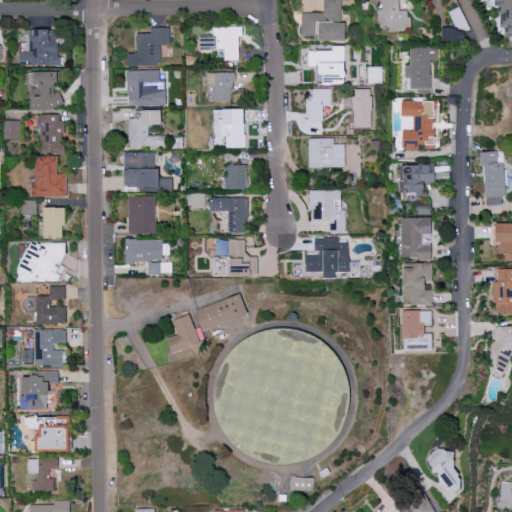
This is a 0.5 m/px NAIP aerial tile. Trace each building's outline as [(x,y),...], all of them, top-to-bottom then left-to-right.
[(343,41),(343,0),(323,0),(323,13),(301,12),(301,35),(313,36),(313,40),(343,41)] [(378,26),(388,25),(389,30),(409,30),(408,10),(399,10),(398,0),(382,0),(383,8),(377,8),(378,26)] [(511,0),(493,0),(494,0),(487,0),(487,12),(500,12),(500,37),(511,37),(511,0)] [(242,26),(209,27),(209,36),(199,36),(200,50),(224,50),(224,60),(239,60),(238,36),(242,36),(242,26)] [(136,33),(136,53),(127,53),(127,65),(160,65),(160,44),(169,43),(169,27),(150,27),(150,33),(136,33)] [(58,29),(28,29),(28,52),(19,52),(20,65),(59,64),(58,29)] [(437,47),(410,47),(410,65),(404,65),(404,90),(418,90),(418,94),(430,94),(431,60),(436,60),(437,47)] [(344,63),(317,62),(317,51),(308,51),(308,66),(317,66),(316,83),(343,84),(344,63)] [(381,66),(367,66),(368,83),(382,83),(381,66)] [(165,105),(165,80),(159,80),(159,70),(127,70),(128,106),(165,105)] [(57,71),(33,71),(34,87),(30,87),(30,108),(61,108),(61,94),(49,94),(49,87),(57,87),(57,71)] [(244,89),(234,89),(233,72),(206,73),(207,86),(213,86),(213,102),(245,100),(244,89)] [(330,89),(307,88),(307,120),(323,121),(323,105),(330,105),(330,89)] [(371,127),(371,88),(353,88),(353,127),(371,127)] [(402,150),(418,151),(418,147),(433,147),(434,101),(402,100),(401,116),(413,116),(413,131),(402,130),(402,150)] [(214,109),(214,147),(245,146),(244,108),(214,109)] [(161,110),(140,110),(141,118),(129,118),(129,146),(165,146),(165,135),(148,135),(148,124),(161,124),(161,110)] [(39,153),(63,152),(62,114),(39,114),(39,153)] [(3,139),(20,139),(21,120),(3,120),(3,139)] [(344,167),(345,144),(334,144),(334,138),(309,138),(308,167),(344,167)] [(480,152),(480,165),(484,165),(485,205),(501,205),(501,196),(505,196),(503,162),(497,162),(497,151),(480,152)] [(124,189),(171,190),(171,179),(157,179),(157,152),(124,152),(124,189)] [(67,196),(66,174),(56,174),(56,156),(34,156),(34,196),(67,196)] [(225,189),(247,188),(246,164),(225,165),(225,189)] [(404,199),(425,198),(425,183),(435,183),(434,164),(403,165),(404,199)] [(310,190),(310,221),(330,221),(330,232),(345,232),(345,209),(341,209),(341,190),(310,190)] [(191,208),(205,208),(205,193),(191,193),(191,208)] [(156,195),(128,196),(129,234),(156,233),(156,195)] [(228,233),(248,232),(247,197),(210,198),(210,211),(228,211),(228,233)] [(36,200),(22,200),(23,217),(37,217),(36,200)] [(64,207),(43,207),(44,238),(64,238),(64,207)] [(431,217),(400,218),(401,259),(431,259),(431,217)] [(511,261),(511,223),(494,223),(494,245),(498,245),(498,254),(505,254),(505,261),(511,261)] [(306,272),(323,272),(324,278),(332,277),(332,272),(349,272),(349,251),(343,251),(343,238),(314,238),(315,252),(306,252),(306,272)] [(65,242),(38,243),(30,240),(18,273),(19,280),(23,281),(60,281),(59,269),(66,252),(65,242)] [(126,263),(148,263),(148,274),(172,274),(172,262),(163,262),(163,255),(169,255),(169,240),(125,240),(126,263)] [(245,257),(245,240),(229,240),(231,275),(258,274),(257,257),(245,257)] [(403,263),(403,305),(432,305),(432,290),(425,290),(425,278),(432,278),(432,263),(403,263)] [(494,312),(511,311),(511,268),(497,269),(498,281),(494,281),(494,312)] [(37,324),(67,323),(67,307),(51,307),(50,300),(66,299),(66,285),(50,286),(50,295),(37,295),(37,324)] [(247,314),(240,293),(195,310),(202,331),(247,314)] [(431,350),(432,333),(424,333),(424,325),(431,325),(431,311),(403,310),(403,349),(431,350)] [(167,339),(172,353),(200,343),(189,314),(173,320),(179,334),(167,339)] [(500,377),(511,351),(511,328),(499,323),(488,348),(495,351),(486,371),(500,377)] [(334,352),(344,371),(348,392),(344,414),(334,433),(318,448),(298,457),(277,459),(256,454),(237,442),(223,425),(216,405),(215,383),(222,362),(236,344),(255,331),(277,326),(298,328),(318,337),(334,352)] [(34,366),(65,366),(65,350),(54,350),(54,343),(67,343),(67,329),(34,329),(34,366)] [(48,409),(48,383),(59,383),(59,371),(38,371),(38,376),(23,376),(23,399),(31,399),(31,409),(48,409)] [(36,449),(70,449),(69,425),(57,425),(57,416),(26,417),(27,429),(36,429),(36,449)] [(451,494),(466,483),(446,454),(445,454),(440,447),(425,457),(451,494)] [(58,458),(28,459),(28,473),(33,473),(34,491),(54,490),(54,478),(49,478),(49,469),(58,469),(58,458)] [(313,477),(290,477),(290,490),(313,491),(313,477)] [(434,511),(426,490),(412,495),(415,502),(411,504),(414,511),(434,511)] [(69,511),(70,500),(54,500),(54,505),(29,505),(28,511),(69,511)]
